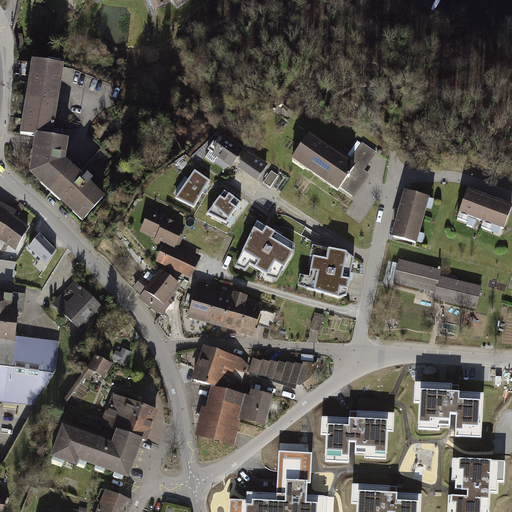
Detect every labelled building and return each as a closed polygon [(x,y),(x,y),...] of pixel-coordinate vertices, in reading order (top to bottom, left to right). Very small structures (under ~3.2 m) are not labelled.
[(152,0),(158,10),(175,1),(177,0),(152,0)] [(52,133),(62,65),(33,60),(20,134),(35,136),(29,175),(80,217),(101,195),(66,160),(68,136),(52,133)] [(309,136),(295,157),(308,166),(307,168),(325,181),(327,178),(353,196),(365,177),(354,169),(355,167),(309,136)] [(223,138),(213,153),(232,166),(242,152),(223,138)] [(375,152),(363,143),(351,161),(363,169),(375,152)] [(238,166),(256,179),(266,166),(247,155),(238,166)] [(209,180),(196,171),(177,197),(194,206),(209,180)] [(271,176),(267,184),(273,187),(277,179),(271,176)] [(241,202),(225,191),(209,213),(227,222),(241,202)] [(431,199),(406,192),(392,238),(417,245),(431,199)] [(468,192),(461,213),(504,229),(511,208),(468,192)] [(0,236),(15,246),(27,227),(11,217),(14,212),(0,203),(0,236)] [(187,222),(152,208),(141,233),(166,243),(157,263),(193,277),(204,252),(179,242),(187,222)] [(294,243),(258,221),(237,265),(245,269),(249,264),(267,275),(278,278),(294,251),(294,243)] [(348,249),(312,243),(310,258),(313,258),(310,274),(300,272),(297,285),(337,298),(349,295),(355,256),(348,249)] [(442,270),(401,261),(396,282),(437,292),(435,298),(475,307),(480,286),(440,277),(442,270)] [(142,276),(133,287),(143,295),(140,298),(160,313),(182,284),(161,267),(150,281),(142,276)] [(76,283),(55,305),(79,329),(101,306),(76,283)] [(262,304),(199,285),(189,315),(253,334),(262,304)] [(23,294),(0,290),(0,394),(51,402),(59,339),(17,333),(23,294)] [(138,338),(130,327),(118,336),(125,346),(138,338)] [(242,359),(205,346),(194,377),(239,393),(242,384),(231,380),(234,371),(246,375),(249,366),(242,359)] [(121,352),(115,350),(112,357),(125,363),(131,350),(124,347),(121,352)] [(97,353),(88,369),(106,379),(115,364),(97,353)] [(304,365),(253,359),(249,372),(296,387),(304,365)] [(457,432),(481,433),(483,395),(459,394),(459,386),(422,384),(420,425),(451,426),(452,415),(457,416),(457,432)] [(246,395),(212,387),(206,409),(202,408),(195,436),(234,446),(246,395)] [(249,390),(242,420),(265,426),(272,396),(249,390)] [(115,397),(105,422),(114,425),(109,440),(60,422),(48,455),(75,465),(77,459),(129,478),(142,441),(147,443),(158,413),(115,397)] [(329,419),(327,458),(349,459),(350,444),(356,445),(355,455),(388,456),(389,432),(394,433),(394,415),(351,413),(351,420),(329,419)] [(311,483),(312,454),(279,452),(277,495),(247,493),(247,501),(229,501),(228,511),(323,511),(324,498),(307,497),(307,483),(311,483)] [(503,483),(504,462),(454,460),(453,481),(458,481),(457,492),(464,492),(464,498),(453,497),(452,511),(489,511),(490,493),(497,493),(497,483),(503,483)] [(419,511),(420,495),(397,494),(397,488),(354,486),(353,504),(359,504),(358,511),(419,511)] [(104,490),(95,511),(126,511),(131,500),(104,490)]
